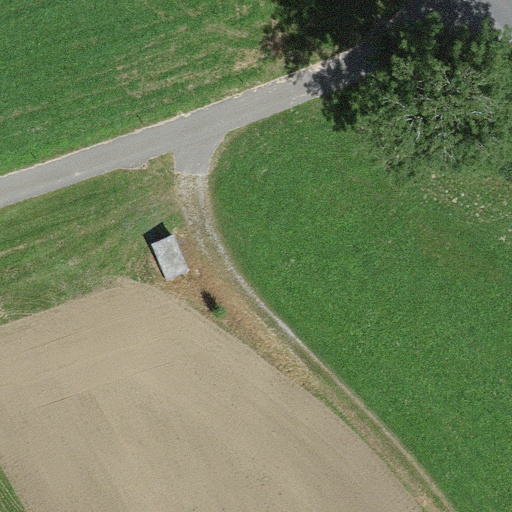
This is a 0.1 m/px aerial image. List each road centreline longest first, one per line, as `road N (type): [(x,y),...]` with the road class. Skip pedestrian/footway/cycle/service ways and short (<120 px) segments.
road 1 (track): [(0,190),(195,125),(387,47),(460,0)]
road 2 (track): [(435,511),(253,310)]
road 3 (track): [(195,125),(192,178),(204,236),(253,310)]
